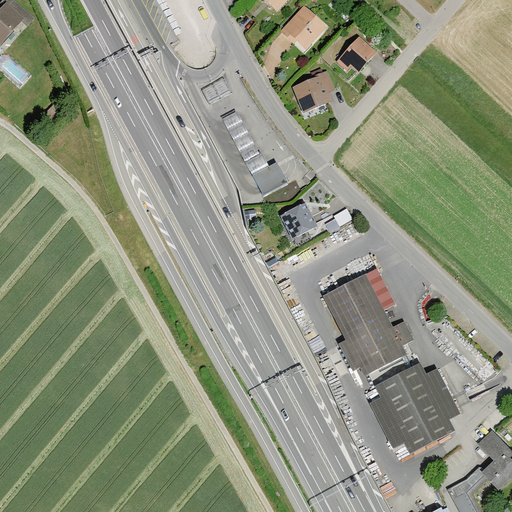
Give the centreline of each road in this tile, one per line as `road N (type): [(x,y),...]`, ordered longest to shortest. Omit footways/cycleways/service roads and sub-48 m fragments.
road 1 (motorway): [(66,0),(340,511)]
road 2 (motorway): [(364,511),(91,0)]
road 3 (track): [(267,511),(105,224),(69,180),(0,121)]
road 4 (motorway): [(103,105),(215,316),(335,511)]
road 5 (secondary): [(103,105),(140,208),(305,511)]
road 6 (motorway): [(375,511),(239,238)]
road 7 (secondary): [(511,350),(313,159)]
road 8 (motorway): [(239,238),(112,0)]
road 9 (residential): [(241,93),(293,164),(261,192),(248,189),(206,114)]
road 10 (residential): [(313,159),(452,0)]
road 11 (motorway): [(239,238),(219,171),(166,55)]
road 12 (secondary): [(313,159),(244,58)]
